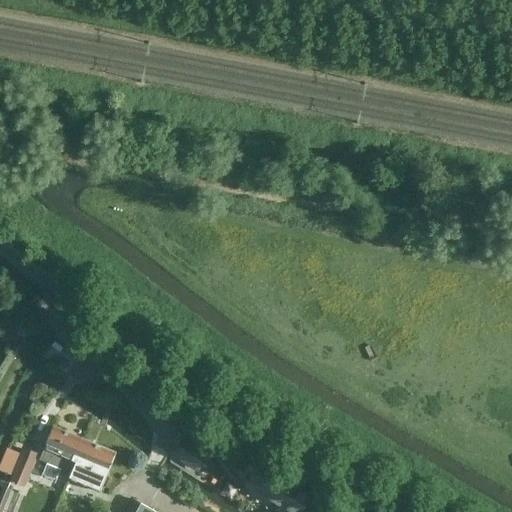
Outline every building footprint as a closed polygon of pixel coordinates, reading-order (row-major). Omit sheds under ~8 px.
[(80,439),(52,427),(39,460),(61,469),(62,466),(72,471),(75,462),(72,460),(80,439)] [(75,462),(72,471),(69,478),(98,490),(99,488),(101,489),(106,487),(109,479),(107,474),(105,474),(114,453),(80,439),(72,460),(75,462)] [(184,441),(176,455),(198,467),(205,453),(184,441)] [(36,455),(23,450),(10,481),(23,486),(36,455)] [(293,488),(267,473),(256,491),(278,504),(273,511),(299,511),(307,499),(291,490),(293,488)] [(0,511),(1,511),(2,511),(4,511),(13,511),(20,495),(2,488),(0,494),(0,511)] [(153,511),(133,500),(125,511),(153,511)] [(42,511),(46,510),(41,502),(29,509),(30,511),(42,511)]
